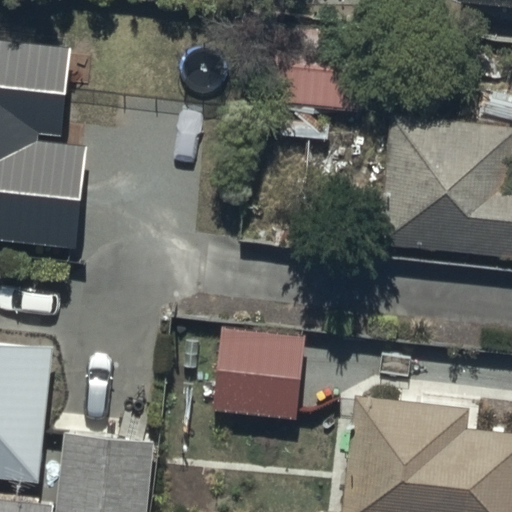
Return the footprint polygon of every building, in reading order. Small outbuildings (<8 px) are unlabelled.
[(274,17),(270,92),(364,98),(369,24),(274,17)] [(58,141),(69,44),(0,36),(0,235),(76,244),(87,144),(58,141)] [(511,113),(395,102),(382,232),(511,245),(511,113)] [(300,326),(218,319),(211,400),(294,407),(300,326)] [(0,463),(45,468),(58,330),(0,324),(0,463)] [(363,385),(348,511),(511,511),(511,420),(472,416),(474,396),(363,385)] [(60,491),(0,485),(0,511),(151,511),(158,431),(65,423),(60,491)] [(209,471),(160,468),(157,507),(206,510),(209,471)]
